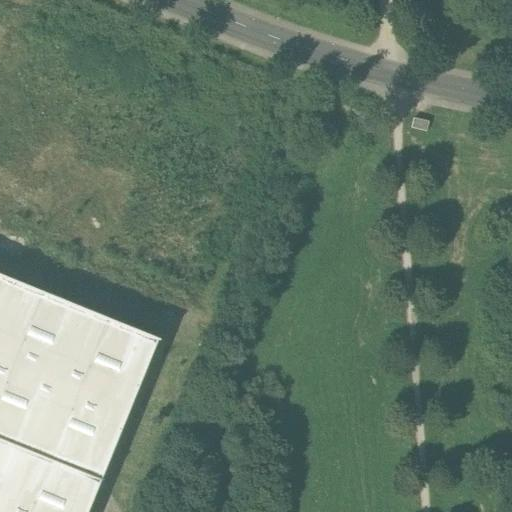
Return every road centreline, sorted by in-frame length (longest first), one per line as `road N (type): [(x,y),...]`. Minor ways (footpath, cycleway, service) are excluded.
road 1 (track): [(425,511),(388,0)]
road 2 (unclassified): [(511,100),(395,75),(184,0)]
